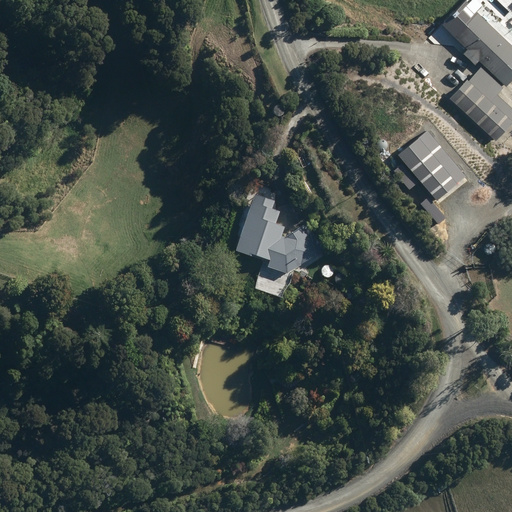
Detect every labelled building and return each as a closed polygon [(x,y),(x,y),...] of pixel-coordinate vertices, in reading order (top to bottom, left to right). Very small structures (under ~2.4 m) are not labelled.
[(481,64),(480,66),(503,88),(511,78),(511,51),(474,16),(453,38),(481,64)] [(502,89),(480,68),(449,102),(494,143),(511,123),(511,110),(496,96),(502,89)] [(282,215),(252,204),(235,251),(260,261),(272,228),(276,230),(282,215)] [(303,226),(284,239),(301,263),(320,250),(303,226)] [(323,258),(309,270),(305,273),(316,287),(335,272),(323,258)] [(283,263),(272,263),(270,263),(270,274),(283,274),(283,263)]
